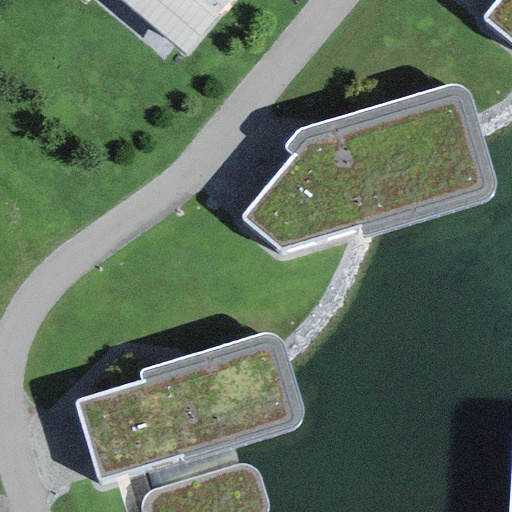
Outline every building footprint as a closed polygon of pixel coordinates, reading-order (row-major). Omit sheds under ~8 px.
[(82,0),(87,4),(91,0),(119,0),(185,57),(234,0),(82,0)] [(511,0),(495,0),(480,19),(511,44),(511,0)] [(299,130),(298,131),(286,147),(285,148),(285,149),(285,151),(286,152),(291,156),(239,222),(283,255),(364,231),(367,239),(373,237),(485,204),(492,199),(496,192),(498,185),(496,177),(484,137),(472,97),(468,91),(461,86),(454,85),(446,86),(301,129),(299,130)] [(142,381),(75,401),(99,485),(236,445),(292,429),(298,425),(303,418),(304,411),(303,403),(292,364),(286,346),(282,339),(275,335),(268,333),(260,335),(138,370),(142,381)] [(270,511),(272,508),(271,503),(262,475),(258,468),(251,464),(244,462),(240,463),(236,464),(136,494),(141,511),(270,511)]
